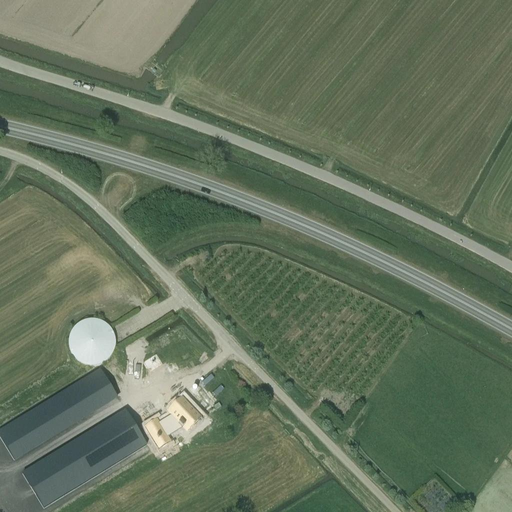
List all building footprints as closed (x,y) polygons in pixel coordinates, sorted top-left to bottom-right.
[(81,365),(83,366),(85,367),(87,367),(89,368),(91,368),(93,368),(95,368),(97,367),(99,367),(101,366),(102,365),(104,364),(106,363),(108,362),(109,361),(110,359),(112,357),(113,355),(114,354),(114,352),(115,350),(115,348),(115,346),(115,343),(115,341),(115,339),(114,337),(114,335),(113,334),(112,332),(111,330),(109,329),(108,327),(106,326),(105,325),(103,324),(101,323),(99,322),(97,322),(95,321),(93,321),(91,321),(89,321),(87,322),(85,322),(83,323),(82,324),(80,325),(78,326),(77,327),(75,328),(74,330),(73,332),(72,333),(71,335),(70,337),(69,339),(69,341),(69,343),(69,345),(69,347),(69,349),(70,351),(70,353),(71,355),(72,357),(74,359),(75,360),(76,362),(78,363),(80,364),(81,365)] [(143,361),(148,373),(164,365),(158,354),(143,361)] [(80,380),(51,397),(67,424),(96,405),(80,380)] [(153,384),(74,432),(100,475),(178,425),(153,384)] [(196,406),(181,416),(193,436),(205,428),(199,418),(210,410),(212,416),(226,408),(211,384),(193,395),(196,406)]
